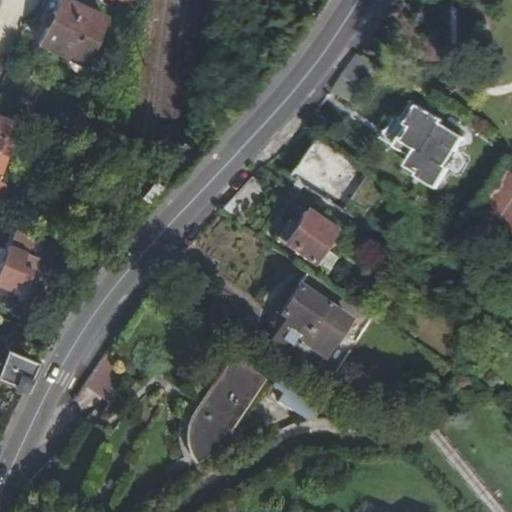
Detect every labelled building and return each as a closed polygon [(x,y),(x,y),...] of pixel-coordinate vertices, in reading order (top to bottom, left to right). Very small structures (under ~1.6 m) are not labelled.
[(59,0),(57,0),(37,42),(84,64),(105,21),(59,0)] [(358,56),(356,55),(340,77),(365,92),(379,69),(358,56)] [(421,107),(397,149),(414,159),(409,168),(438,185),(465,136),(442,124),(444,120),(421,107)] [(0,172),(19,124),(0,116),(0,195),(4,185),(0,183),(0,172)] [(304,127),(293,119),(283,133),(301,145),(311,131),(304,127)] [(345,214),(359,194),(354,190),(366,173),(318,140),(292,177),(345,214)] [(256,185),(225,221),(245,234),(276,200),(256,185)] [(294,226),(286,221),(275,238),(327,272),(337,258),(322,248),(334,231),(304,211),(294,226)] [(44,239),(14,228),(0,264),(0,287),(9,291),(12,283),(24,288),(44,239)] [(153,302),(181,318),(192,299),(168,285),(153,302)] [(283,318),(275,329),(265,344),(310,373),(345,319),(323,306),(322,304),(295,286),(277,314),(283,318)] [(270,325),(275,329),(283,318),(277,314),(270,325)] [(503,350),(511,342),(498,333),(491,341),(503,350)] [(0,351),(0,383),(21,391),(35,365),(0,351)] [(228,430),(261,382),(230,359),(196,408),(189,418),(185,429),(185,439),(186,451),(193,463),(225,445),(228,430)] [(472,380),(460,373),(447,386),(455,395),(472,380)] [(324,399),(289,379),(276,403),(303,419),(314,417),(324,399)]
